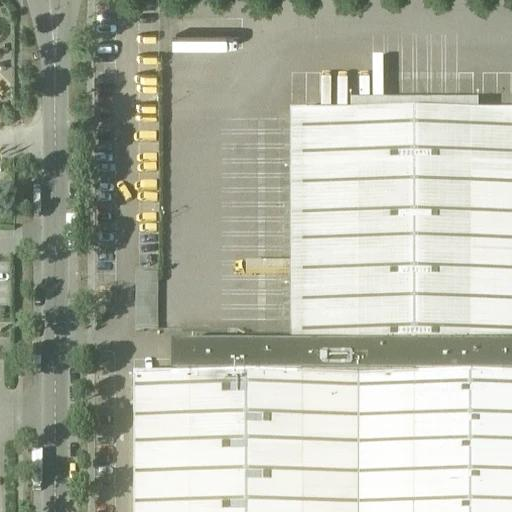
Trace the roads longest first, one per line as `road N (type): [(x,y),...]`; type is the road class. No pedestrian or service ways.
road 1 (unknown): [(511,44),(344,31),(284,42),(257,59),(228,88),(211,133),(191,336)]
road 2 (residential): [(58,511),(51,0)]
road 3 (unknown): [(56,340),(191,336)]
